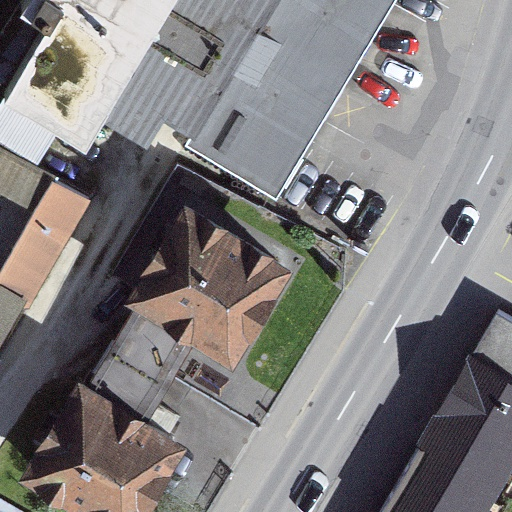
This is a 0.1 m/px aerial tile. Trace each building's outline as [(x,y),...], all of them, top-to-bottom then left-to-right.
[(20,0),(0,32),(0,80),(8,85),(0,97),(0,136),(37,159),(62,118),(86,132),(97,113),(165,0),(20,0)] [(165,0),(97,113),(147,143),(164,115),(191,132),(186,141),(275,195),(390,0),(165,0)] [(0,183),(39,204),(0,273),(0,286),(18,297),(33,292),(88,193),(0,147),(0,183)] [(117,340),(164,368),(193,321),(229,343),(279,261),(188,206),(138,288),(145,293),(117,340)] [(0,328),(18,297),(0,286),(0,328)] [(511,316),(498,308),(378,511),(471,511),(511,442),(511,316)] [(164,368),(117,340),(89,386),(82,382),(32,464),(111,511),(127,511),(173,437),(136,415),(164,368)]
